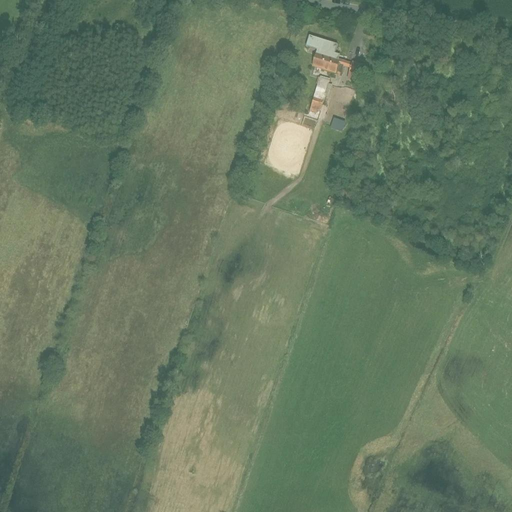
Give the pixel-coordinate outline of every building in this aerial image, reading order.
[(341,63),(316,56),(313,70),(337,76),(340,67),(341,63)] [(365,69),(352,66),(350,70),(348,78),(362,82),(365,69)] [(324,101),(330,81),(321,78),(315,98),(324,101)] [(371,110),(378,112),(381,103),(374,101),(371,110)] [(314,127),(316,121),(305,117),(304,124),(314,127)]
